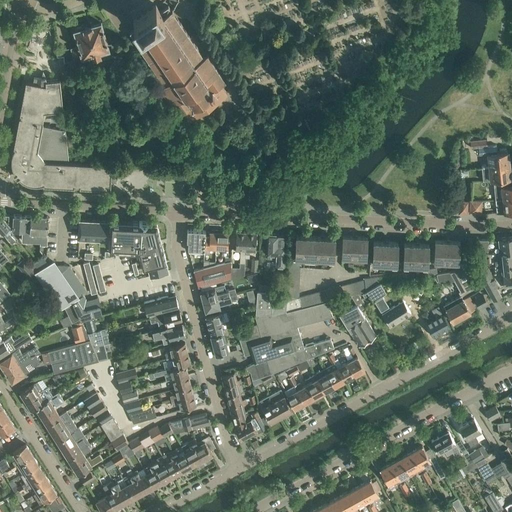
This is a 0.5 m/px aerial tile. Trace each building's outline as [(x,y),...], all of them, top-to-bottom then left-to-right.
[(178,113),(184,109),(190,118),(227,93),(220,84),(224,81),(224,82),(226,81),(225,79),(224,79),(219,72),(220,71),(218,70),(216,67),(215,65),(215,66),(214,63),(216,62),(212,56),(210,58),(208,55),(207,54),(203,56),(196,46),(197,46),(196,44),(195,45),(194,43),(196,41),(192,35),(190,37),(187,33),(188,33),(185,28),(181,23),(180,21),(173,12),(173,11),(172,9),(171,10),(168,6),(160,11),(156,4),(133,20),(138,26),(130,32),(133,36),(132,37),(133,39),(164,83),(160,86),(162,90),(161,91),(165,97),(166,96),(178,113)] [(109,49),(101,22),(84,27),(83,25),(74,28),(79,45),(63,50),(56,48),(57,56),(63,55),(64,62),(67,62),(75,59),(77,67),(83,65),(80,57),(109,49)] [(46,79),(45,76),(45,74),(44,73),(43,71),(42,72),(44,74),(45,76),(41,78),(34,76),(33,82),(26,81),(20,113),(21,113),(20,117),(19,116),(13,147),(15,147),(13,151),(12,154),(11,158),(11,162),(12,166),(13,169),(15,173),(14,174),(16,173),(18,176),(17,177),(17,178),(18,177),(21,179),(24,181),(28,183),(32,184),(36,184),(40,184),(43,183),(43,184),(74,186),(74,185),(80,185),(79,186),(110,188),(111,181),(116,181),(117,174),(119,170),(121,172),(123,174),(124,174),(120,170),(118,169),(116,168),(114,167),(112,167),(112,164),(69,161),(65,129),(42,124),(43,121),(44,111),(63,109),(60,78),(46,79)] [(217,137),(210,125),(201,131),(209,142),(217,137)] [(487,138),(470,140),(471,147),(478,147),(479,154),(488,153),(489,167),(509,165),(507,151),(506,151),(506,149),(500,150),(500,152),(497,152),(496,145),(487,146),(487,138)] [(489,167),(482,167),(483,180),(491,179),(494,179),(508,178),(510,178),(510,176),(511,176),(511,172),(511,170),(509,170),(509,165),(489,167)] [(508,178),(494,179),(495,193),(496,199),(503,199),(511,197),(511,184),(508,184),(508,178)] [(511,197),(503,199),(496,199),(496,206),(497,212),(511,211),(511,197)] [(467,214),(467,212),(468,201),(459,201),(458,213),(467,214)] [(0,230),(11,243),(15,240),(5,229),(9,225),(13,225),(14,215),(0,213),(0,230)] [(46,251),(48,226),(48,216),(14,215),(13,225),(13,230),(22,231),(22,240),(30,240),(40,240),(40,243),(39,249),(43,255),(46,251)] [(79,219),(79,237),(90,238),(91,220),(79,219)] [(91,220),(90,238),(100,238),(101,221),(91,220)] [(109,239),(109,246),(138,247),(143,266),(166,260),(162,245),(161,240),(161,239),(160,235),(156,222),(149,222),(149,221),(139,221),(131,221),(126,221),(125,221),(120,220),(110,220),(110,221),(109,239)] [(101,221),(100,238),(109,239),(110,221),(101,221)] [(187,229),(187,241),(188,241),(188,248),(204,249),(205,232),(205,230),(189,229),(187,229)] [(204,249),(204,254),(209,254),(210,248),(216,248),(217,230),(212,229),(212,231),(210,231),(210,232),(205,232),(204,249)] [(217,230),(216,248),(222,248),(222,255),(227,255),(228,232),(222,231),(222,230),(217,230)] [(230,266),(230,278),(244,274),(245,258),(246,232),(236,232),(235,249),(240,249),(239,267),(230,266)] [(246,232),(245,258),(250,258),(250,250),(255,250),(256,233),(246,232)] [(277,235),(277,234),(275,234),(274,233),(271,233),(270,234),(268,234),(267,252),(268,252),(268,257),(277,258),(277,265),(283,265),(284,246),(282,246),(283,235),(277,235)] [(334,259),(335,237),(325,237),(325,236),(320,235),(320,236),(296,235),(296,238),(295,238),(294,242),(295,242),(295,257),(334,259)] [(367,237),(357,236),(357,235),(353,235),(353,236),(343,235),(342,258),(366,259),(367,237)] [(511,250),(511,236),(488,239),(488,251),(500,252),(511,250)] [(479,239),(478,266),(511,262),(511,250),(500,252),(488,251),(488,239),(479,239)] [(458,270),(466,265),(467,260),(459,259),(460,241),(450,241),(450,240),(445,240),(445,241),(435,240),(434,262),(459,264),(458,270)] [(397,264),(398,242),(388,242),(388,241),(383,241),(383,242),(373,241),(372,263),(397,264)] [(428,265),(429,244),(419,243),(419,242),(414,242),(414,243),(404,243),(403,264),(428,265)] [(73,302),(83,295),(82,292),(86,289),(69,265),(55,265),(52,261),(51,262),(45,254),(46,253),(46,251),(43,255),(34,261),(34,262),(30,264),(24,257),(23,258),(36,272),(35,273),(59,308),(71,299),(73,302)] [(35,272),(35,273),(36,272),(23,258),(16,264),(28,278),(35,271),(35,272)] [(165,260),(148,265),(150,275),(168,270),(165,260)] [(209,265),(193,269),(198,287),(199,286),(230,278),(230,266),(231,260),(224,262),(209,265)] [(289,260),(288,272),(289,272),(300,273),(301,267),(299,267),(300,261),(289,260)] [(511,287),(511,262),(478,266),(478,272),(493,299),(501,294),(511,287)] [(437,273),(436,273),(437,280),(438,283),(454,280),(460,291),(459,292),(460,295),(443,304),(448,312),(452,321),(460,317),(476,308),(468,295),(479,288),(466,265),(458,270),(449,271),(437,273)] [(437,273),(436,267),(425,269),(426,275),(437,273)] [(257,272),(246,275),(248,281),(257,279),(257,272)] [(406,272),(364,277),(364,279),(367,289),(380,282),(391,281),(406,279),(406,272)] [(361,291),(363,291),(367,289),(364,279),(358,280),(361,291)] [(358,280),(352,282),(355,293),(357,292),(361,291),(358,280)] [(0,296),(4,301),(11,294),(0,281),(0,296)] [(352,282),(346,283),(349,295),(351,294),(355,293),(352,282)] [(363,291),(361,291),(364,297),(368,294),(371,299),(369,301),(369,302),(374,300),(374,301),(381,312),(385,317),(390,326),(411,313),(406,304),(403,300),(397,304),(390,308),(384,298),(383,298),(381,295),(386,292),(381,283),(380,282),(367,289),(363,291)] [(346,283),(340,285),(343,296),(349,295),(346,283)] [(200,292),(200,293),(200,296),(202,297),(203,301),(236,293),(234,288),(233,288),(226,290),(224,284),(220,285),(217,286),(202,290),(200,291),(200,292)] [(340,285),(334,287),(337,298),(343,296),(340,285)] [(334,287),(328,288),(331,300),(337,298),(334,287)] [(328,288),(322,290),(325,301),(327,301),(331,300),(328,288)] [(287,292),(285,312),(307,306),(304,295),(299,296),(299,290),(287,290),(287,292)] [(322,290),(316,292),(319,303),(325,301),(322,290)] [(257,291),(255,317),(256,320),(272,315),(278,337),(275,340),(274,341),(283,368),(306,358),(307,359),(317,354),(334,347),(330,338),(304,346),(297,325),(331,316),(327,301),(325,301),(319,303),(313,304),(307,306),(285,312),(287,292),(257,291)] [(237,292),(203,301),(204,306),(203,307),(204,310),(205,311),(206,312),(218,309),(219,311),(231,308),(229,300),(238,298),(237,292)] [(316,292),(310,293),(313,304),(319,303),(316,292)] [(376,334),(370,326),(360,309),(366,306),(365,306),(366,305),(362,300),(357,292),(355,293),(351,294),(356,303),(339,313),(359,345),(376,334)] [(310,293),(304,295),(307,306),(313,304),(310,293)] [(101,313),(97,297),(88,300),(87,301),(85,301),(86,298),(83,295),(73,302),(80,319),(101,313)] [(478,306),(487,302),(483,295),(475,300),(478,306)] [(168,298),(167,296),(144,302),(147,315),(178,306),(176,296),(168,298)] [(79,318),(72,302),(65,307),(72,322),(79,318)] [(435,335),(450,326),(439,306),(432,310),(437,318),(428,323),(435,335)] [(179,308),(149,316),(151,322),(157,321),(159,326),(182,320),(179,308)] [(19,311),(5,321),(0,324),(0,338),(1,338),(0,335),(0,330),(5,328),(5,327),(22,316),(19,311)] [(223,332),(221,322),(229,320),(227,311),(218,313),(206,316),(216,354),(228,351),(223,332)] [(274,341),(275,340),(278,337),(272,315),(256,320),(257,324),(235,330),(238,339),(240,338),(244,355),(251,353),(254,362),(245,367),(250,371),(252,379),(260,377),(272,373),(283,368),(274,341)] [(93,316),(84,318),(87,330),(96,328),(93,316)] [(83,324),(71,327),(75,343),(90,339),(87,333),(83,324)] [(182,324),(178,325),(171,326),(152,331),(154,338),(162,336),(163,343),(179,339),(178,337),(185,335),(185,334),(185,333),(185,330),(183,329),(182,324)] [(90,339),(93,347),(104,343),(102,335),(108,333),(107,327),(87,333),(90,339)] [(0,342),(0,357),(6,354),(21,344),(27,342),(32,338),(28,332),(23,335),(14,341),(11,336),(4,341),(3,340),(0,342)] [(41,352),(44,364),(51,362),(54,372),(99,360),(93,347),(90,339),(75,343),(70,345),(70,344),(48,350),(41,352)] [(93,347),(99,360),(99,361),(108,358),(106,350),(111,349),(109,342),(104,343),(93,347)] [(187,353),(185,342),(169,346),(171,352),(169,353),(169,351),(165,352),(165,353),(163,354),(164,356),(162,357),(163,359),(187,353)] [(7,355),(0,359),(0,365),(0,366),(2,366),(5,371),(30,356),(27,351),(21,355),(17,349),(12,353),(12,352),(7,355)] [(163,359),(162,359),(165,369),(185,364),(190,363),(187,353),(163,359)] [(11,381),(25,373),(29,370),(25,364),(30,361),(33,366),(40,361),(35,354),(33,355),(32,354),(30,356),(5,371),(8,376),(7,378),(9,380),(11,380),(11,381)] [(347,362),(354,375),(365,369),(357,356),(347,362)] [(312,357),(307,359),(310,365),(315,363),(312,357)] [(354,375),(347,362),(341,365),(337,358),(336,358),(335,357),(330,360),(332,363),(332,364),(335,363),(344,381),(354,375)] [(335,363),(332,364),(332,363),(324,367),(334,386),(344,381),(335,363)] [(165,369),(148,374),(149,378),(150,379),(155,378),(155,376),(164,373),(166,379),(172,378),(188,374),(185,364),(165,369)] [(289,374),(299,369),(296,365),(286,369),(289,374)] [(135,366),(116,372),(118,382),(138,376),(135,366)] [(324,367),(317,371),(316,372),(317,373),(315,374),(324,392),(334,386),(324,367)] [(83,369),(76,371),(80,377),(86,374),(83,369)] [(241,381),(240,379),(236,380),(234,372),(221,375),(224,385),(241,381)] [(272,373),(260,377),(263,381),(265,380),(274,376),(274,375),(272,373)] [(188,374),(172,378),(175,388),(191,384),(188,374)] [(315,374),(305,379),(307,384),(314,397),(324,392),(315,374)] [(287,377),(292,386),(295,385),(304,403),(309,400),(310,402),(314,400),(314,398),(314,397),(307,384),(302,386),(300,382),(297,383),(292,375),(287,377)] [(130,379),(118,382),(120,390),(121,392),(133,389),(132,387),(130,379)] [(26,400),(48,387),(47,386),(43,389),(37,381),(20,392),(26,400)] [(239,392),(243,391),(241,381),(224,385),(226,395),(239,392)] [(191,384),(175,388),(177,393),(170,395),(171,398),(162,401),(162,402),(193,394),(191,384)] [(292,386),(284,391),(294,408),(304,403),(295,385),(292,386)] [(44,400),(48,398),(53,395),(48,387),(26,400),(31,409),(35,407),(35,406),(44,401),(44,400)] [(269,394),(281,416),(292,410),(284,395),(280,388),(269,394)] [(89,407),(102,399),(96,391),(84,399),(89,407)] [(137,391),(122,395),(124,402),(136,399),(138,398),(139,398),(137,391)] [(44,401),(35,406),(35,407),(40,415),(54,406),(62,401),(63,400),(62,399),(63,398),(59,393),(58,392),(53,395),(48,398),(44,400),(44,401)] [(239,392),(226,395),(229,405),(246,401),(245,398),(241,399),(239,392)] [(161,403),(162,407),(168,406),(172,405),(179,403),(181,409),(196,405),(193,394),(162,402),(161,403)] [(281,416),(269,394),(258,400),(262,407),(263,407),(264,409),(262,409),(265,414),(266,414),(271,421),(281,416)] [(136,399),(124,402),(128,411),(141,408),(138,398),(136,399)] [(102,399),(89,407),(95,416),(107,408),(102,399)] [(246,401),(229,405),(232,415),(245,411),(243,404),(247,403),(246,401)] [(156,416),(153,405),(129,412),(133,422),(156,416)] [(495,405),(490,408),(495,417),(500,414),(495,405)] [(46,423),(59,415),(54,406),(40,415),(46,423)] [(0,422),(9,417),(2,407),(0,408),(0,422)] [(107,408),(96,415),(102,423),(112,416),(107,408)] [(485,411),(489,419),(490,420),(495,417),(490,408),(485,411)] [(46,423),(51,432),(72,419),(66,410),(59,415),(46,423)] [(247,420),(245,411),(232,415),(235,427),(238,426),(237,424),(240,423),(241,424),(247,420)] [(189,416),(192,428),(191,423),(208,419),(206,412),(189,416)] [(459,425),(464,434),(470,446),(479,441),(475,435),(482,432),(474,417),(473,417),(471,415),(466,417),(467,420),(459,425)] [(106,432),(118,425),(112,416),(102,423),(100,424),(106,432)] [(184,430),(186,430),(192,428),(189,416),(179,419),(183,424),(184,430)] [(0,435),(1,434),(2,435),(15,427),(9,417),(0,422),(0,435)] [(238,426),(235,427),(241,438),(246,435),(247,438),(253,435),(251,432),(256,429),(263,425),(264,425),(260,418),(255,421),(253,417),(251,419),(251,418),(247,420),(241,424),(240,423),(237,424),(238,426)] [(72,419),(51,432),(57,440),(70,432),(77,427),(72,419)] [(511,421),(508,422),(497,423),(498,429),(510,428),(510,426),(511,425),(511,421)] [(159,427),(164,436),(173,431),(168,422),(159,427)] [(111,441),(123,433),(118,425),(106,432),(111,441)] [(148,430),(151,436),(154,441),(164,436),(159,427),(158,425),(148,430)] [(70,432),(57,440),(62,449),(84,435),(79,426),(77,427),(70,432)] [(447,455),(453,452),(456,458),(462,455),(462,454),(455,442),(448,431),(446,429),(442,431),(443,434),(437,437),(435,434),(432,436),(433,439),(431,440),(438,452),(444,449),(447,455)] [(151,436),(148,430),(139,436),(142,442),(151,436)] [(123,433),(111,441),(116,449),(121,446),(121,447),(129,442),(135,438),(135,437),(129,441),(123,433)] [(84,435),(62,449),(67,457),(88,444),(89,443),(84,435)] [(202,459),(212,454),(209,449),(214,446),(208,435),(203,439),(204,441),(198,444),(195,438),(191,440),(202,459)] [(138,436),(135,437),(135,438),(129,442),(132,447),(134,452),(144,446),(142,442),(139,436),(138,436)] [(191,440),(181,445),(192,465),(202,459),(191,440)] [(121,447),(120,448),(123,453),(132,447),(129,442),(121,447)] [(12,469),(16,467),(15,465),(32,454),(26,444),(13,452),(17,458),(12,461),(13,463),(9,465),(12,469)] [(67,457),(73,465),(86,457),(84,454),(91,449),(88,444),(67,457)] [(181,445),(172,451),(183,470),(192,465),(181,445)] [(430,460),(422,445),(411,451),(420,468),(426,465),(425,463),(430,460)] [(484,457),(478,447),(469,453),(473,460),(475,462),(484,457)] [(511,455),(507,447),(502,451),(506,457),(507,458),(511,457),(511,455)] [(172,451),(162,456),(166,462),(173,475),(183,470),(172,451)] [(401,457),(409,471),(414,468),(415,470),(420,468),(411,451),(401,457)] [(467,451),(462,454),(462,455),(467,464),(473,460),(469,453),(467,451)] [(125,458),(121,452),(112,457),(116,464),(125,458)] [(89,455),(86,457),(73,465),(78,474),(103,458),(100,453),(91,458),(89,455)] [(38,463),(32,454),(15,465),(16,467),(17,466),(22,474),(20,475),(38,463)] [(173,475),(166,462),(162,456),(152,461),(163,481),(173,475)] [(9,465),(4,457),(0,460),(0,467),(3,472),(6,470),(5,468),(9,465)] [(404,474),(409,471),(401,457),(390,463),(399,479),(405,476),(404,474)] [(511,466),(507,458),(506,457),(500,460),(501,461),(491,467),(484,457),(475,462),(477,466),(487,483),(502,474),(504,477),(506,476),(511,486),(511,466)] [(109,469),(116,465),(112,459),(105,463),(109,469)] [(153,486),(163,481),(152,461),(148,463),(149,464),(143,468),(146,473),(153,486)] [(25,482),(26,482),(27,484),(44,473),(38,463),(20,475),(25,482)] [(399,479),(390,463),(380,469),(388,483),(393,480),(394,482),(399,479)] [(3,472),(4,474),(12,469),(9,465),(5,468),(6,470),(3,472)] [(134,497),(144,492),(133,472),(131,468),(127,470),(129,474),(123,477),(134,497)] [(137,471),(137,470),(133,472),(144,492),(153,486),(146,473),(143,468),(137,471)] [(84,483),(94,477),(90,471),(80,478),(84,483)] [(44,473),(27,484),(28,487),(29,488),(34,485),(38,491),(51,483),(44,473)] [(123,477),(113,483),(124,502),(134,497),(123,477)] [(370,478),(359,484),(369,501),(373,498),(372,496),(378,493),(377,490),(380,488),(376,480),(372,482),(370,478)] [(112,480),(103,486),(107,494),(115,508),(124,502),(113,483),(112,481),(112,480)] [(38,491),(33,494),(39,504),(44,501),(48,498),(57,493),(51,483),(38,491)] [(362,502),(363,504),(369,501),(359,484),(349,490),(357,505),(362,502)] [(20,492),(19,489),(14,492),(20,502),(25,499),(20,492)] [(348,511),(352,510),(351,508),(357,505),(349,490),(338,496),(347,511),(348,511)] [(492,491),(484,496),(493,509),(487,511),(502,511),(500,509),(501,508),(503,507),(502,506),(497,498),(492,491)] [(105,496),(96,500),(102,511),(111,511),(116,509),(115,508),(107,494),(105,496)] [(347,511),(338,496),(328,502),(333,511),(347,511)] [(466,511),(460,502),(457,498),(451,501),(457,511),(466,511)] [(333,511),(328,502),(317,508),(319,511),(333,511)]
